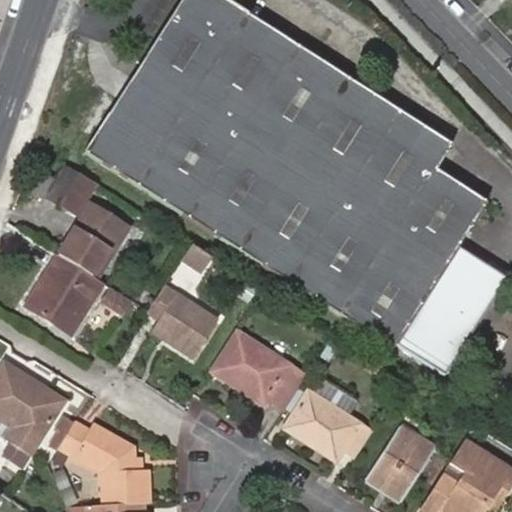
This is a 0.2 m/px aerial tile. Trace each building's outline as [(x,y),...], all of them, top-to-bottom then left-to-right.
[(137,81),(132,77),(83,153),(392,350),(487,206),(436,172),(452,147),(222,0),(180,0),(145,56),(150,60),(137,81)] [(145,56),(132,77),(137,81),(150,60),(145,56)] [(53,201),(71,168),(68,166),(47,197),(53,201)] [(60,206),(81,174),(71,168),(53,201),(60,206)] [(55,182),(39,172),(29,190),(45,199),(55,182)] [(77,216),(99,186),(81,174),(60,206),(77,216)] [(106,223),(111,216),(91,204),(87,210),(106,223)] [(87,210),(59,254),(97,278),(129,228),(111,216),(106,223),(87,210)] [(199,243),(187,261),(206,274),(218,255),(199,243)] [(97,278),(59,254),(25,306),(69,334),(102,282),(97,278)] [(214,319),(163,287),(148,311),(158,318),(155,324),(169,333),(164,339),(191,356),(214,319)] [(151,330),(164,339),(169,333),(155,324),(151,330)] [(284,411),(304,380),(285,367),(286,365),(234,331),(208,370),(261,404),(265,398),(284,411)] [(60,401),(1,363),(0,364),(0,414),(16,426),(7,441),(26,452),(60,401)] [(356,459),(372,434),(308,395),(288,424),(314,441),(310,446),(337,463),(344,452),(356,459)] [(145,502),(150,502),(148,467),(140,467),(133,467),(132,456),(131,448),(90,423),(85,431),(70,422),(56,446),(70,455),(74,448),(100,464),(96,471),(98,504),(136,502),(145,502)] [(284,429),(310,446),(314,441),(288,424),(284,429)] [(401,428),(367,480),(377,486),(375,489),(390,500),(392,496),(402,503),(437,451),(401,428)] [(511,496),(511,475),(465,446),(451,468),(465,478),(459,487),(445,478),(422,511),(489,511),(490,511),(497,500),(506,505),(511,496)] [(74,448),(70,455),(96,471),(100,464),(74,448)] [(140,456),(132,456),(133,467),(140,467),(140,456)] [(497,500),(490,511),(489,511),(502,511),(506,505),(497,500)] [(98,504),(85,504),(85,511),(136,511),(136,502),(98,504)] [(145,511),(145,502),(136,502),(136,511),(145,511)]
